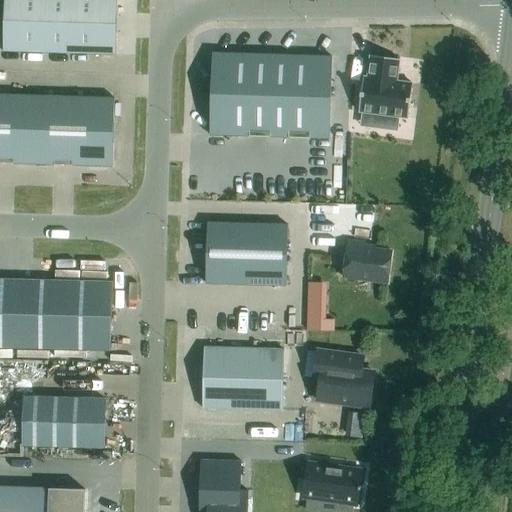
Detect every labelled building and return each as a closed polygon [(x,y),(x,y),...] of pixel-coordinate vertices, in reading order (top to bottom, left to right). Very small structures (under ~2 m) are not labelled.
[(5,0),(3,52),(115,55),(116,0),(5,0)] [(212,53),(210,135),(330,139),(332,57),(212,53)] [(363,77),(359,112),(380,115),(379,128),(397,130),(398,117),(408,118),(413,84),(396,82),(399,59),(370,56),(367,78),(363,77)] [(0,163),(113,167),(115,99),(0,94),(0,163)] [(207,223),(206,284),(286,286),(288,225),(207,223)] [(362,247),(363,243),(347,241),(342,277),(386,283),(390,251),(362,247)] [(0,279),(0,347),(110,350),(112,282),(0,279)] [(284,350),(204,348),(202,408),(282,411),(284,350)] [(363,358),(317,351),(313,378),(320,379),(317,400),(370,407),(374,373),(362,371),(363,358)] [(104,448),(105,399),(24,397),(23,446),(104,448)] [(346,434),(363,437),(367,412),(350,410),(346,434)] [(246,511),(248,492),(240,492),(241,461),(201,460),(198,511),(246,511)] [(361,470),(310,464),(305,497),(357,504),(361,470)] [(45,489),(0,487),(0,511),(84,511),(85,490),(49,489),(49,491),(45,491),(45,489)]
